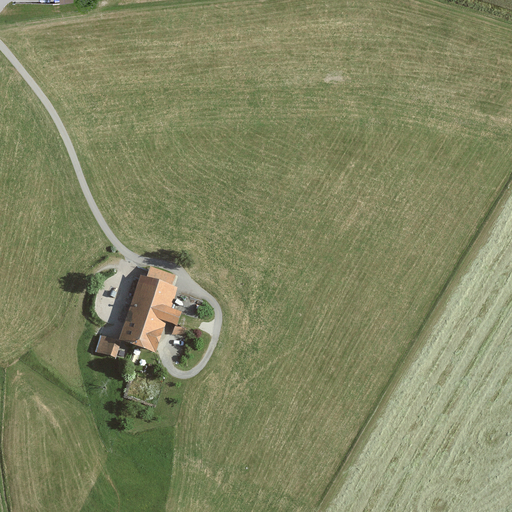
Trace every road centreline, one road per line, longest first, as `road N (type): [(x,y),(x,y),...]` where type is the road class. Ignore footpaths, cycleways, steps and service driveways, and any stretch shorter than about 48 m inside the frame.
road 1 (track): [(0,43),(55,114),(122,248),(179,267),(218,308),(206,356),(180,372)]
road 2 (track): [(0,11),(186,0)]
